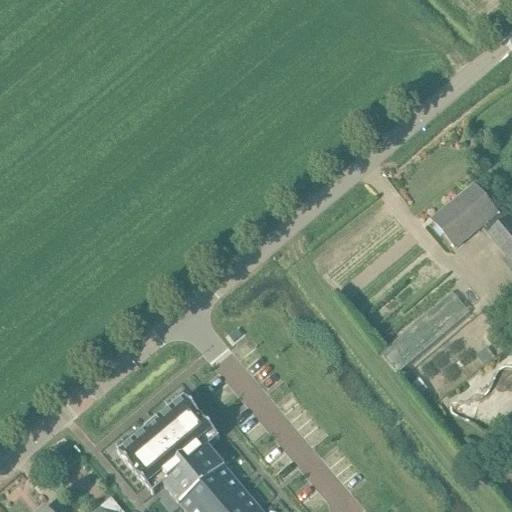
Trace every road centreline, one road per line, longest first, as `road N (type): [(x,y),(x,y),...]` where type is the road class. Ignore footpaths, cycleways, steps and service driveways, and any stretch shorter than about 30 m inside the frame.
road 1 (unclassified): [(186,314),(511,40)]
road 2 (residential): [(346,511),(186,314)]
road 3 (residential): [(0,472),(186,314)]
